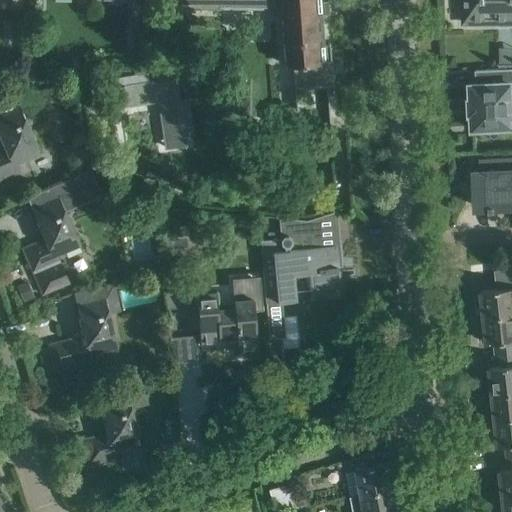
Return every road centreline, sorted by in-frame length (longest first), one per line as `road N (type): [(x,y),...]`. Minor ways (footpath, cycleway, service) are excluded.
road 1 (residential): [(434,407),(414,238),(404,0)]
road 2 (residential): [(434,407),(135,511)]
road 3 (unclassified): [(50,511),(0,345)]
